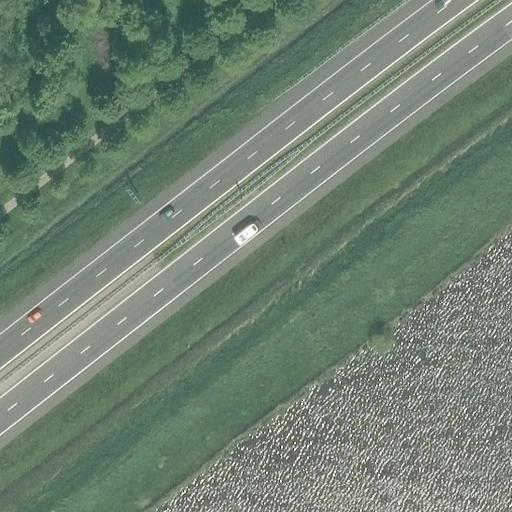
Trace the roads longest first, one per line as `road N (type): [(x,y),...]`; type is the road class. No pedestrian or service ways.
road 1 (motorway): [(0,418),(511,24)]
road 2 (motorway): [(457,0),(0,352)]
